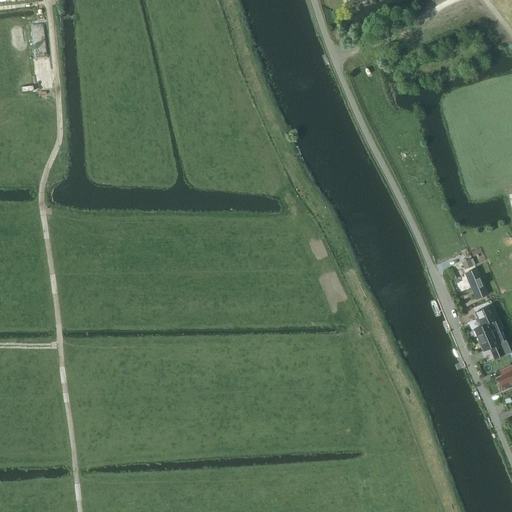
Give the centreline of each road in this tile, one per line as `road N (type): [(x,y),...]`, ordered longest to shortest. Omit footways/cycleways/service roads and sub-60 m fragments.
road 1 (track): [(79,511),(41,195),(60,138),(47,0)]
road 2 (unclassified): [(511,457),(315,0)]
road 3 (track): [(458,0),(395,36),(333,52)]
